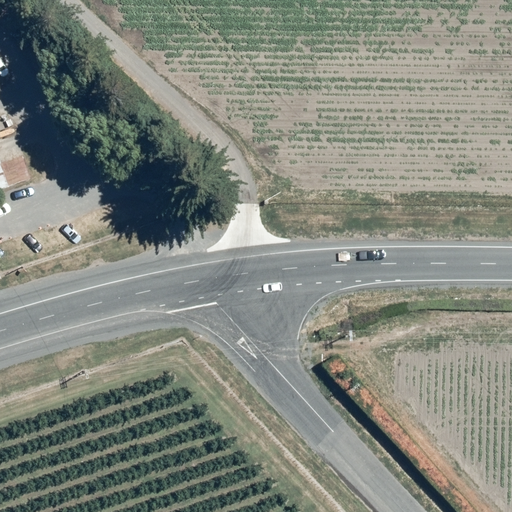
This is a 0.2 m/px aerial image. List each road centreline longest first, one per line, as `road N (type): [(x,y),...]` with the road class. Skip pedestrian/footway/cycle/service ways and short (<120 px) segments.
road 1 (unknown): [(62,0),(201,142),(217,167),(251,274)]
road 2 (unclassified): [(226,277),(261,344),(414,511)]
road 3 (secondary): [(226,277),(511,265)]
road 4 (secondary): [(0,331),(226,277)]
